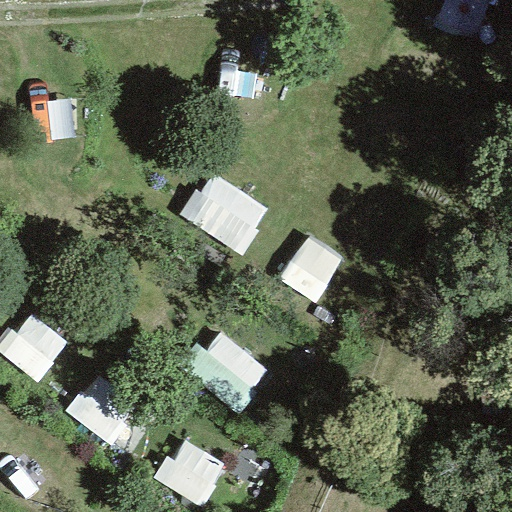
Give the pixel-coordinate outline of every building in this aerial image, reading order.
[(242,245),(272,201),(216,163),(186,207),(242,245)] [(29,302),(1,341),(41,369),(69,330),(29,302)] [(253,401),(273,354),(211,328),(191,376),(253,401)] [(71,401),(114,434),(136,406),(92,373),(71,401)] [(157,467),(201,496),(229,455),(185,426),(157,467)]
